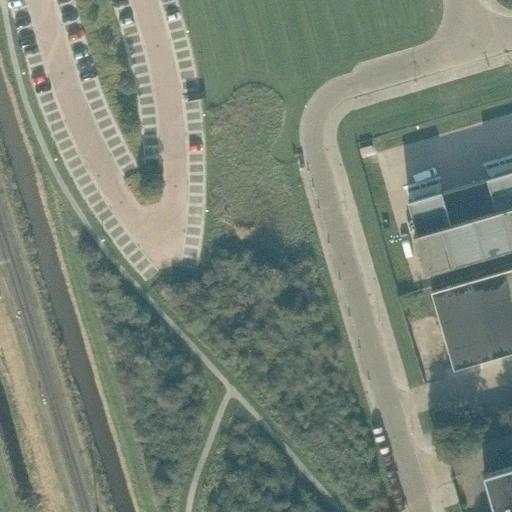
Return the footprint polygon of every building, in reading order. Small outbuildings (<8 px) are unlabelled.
[(480,118),(471,119),(471,124),(461,125),(462,133),(481,131),(480,118)] [(410,198),(409,199),(419,231),(415,232),(426,270),(511,244),(511,168),(489,175),(488,175),(489,177),(443,190),(443,189),(442,189),(410,198)] [(494,356),(511,351),(511,275),(510,267),(471,279),(494,356)] [(455,368),(494,356),(471,279),(432,290),(455,368)] [(511,511),(511,463),(485,472),(496,511),(511,511)]
